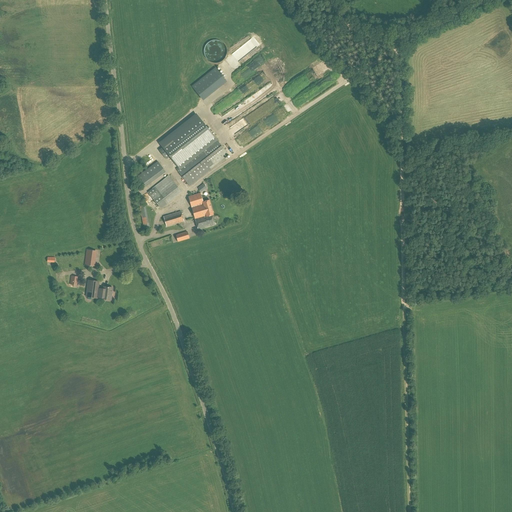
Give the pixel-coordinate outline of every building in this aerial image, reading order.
[(203,98),(228,79),(218,65),(193,84),(203,98)] [(226,110),(249,91),(244,86),(241,88),(221,104),(226,110)] [(246,99),(251,106),(265,97),(261,90),(246,99)] [(299,105),(315,94),(312,90),(296,101),(299,105)] [(227,115),(226,116),(230,123),(245,115),(240,106),(236,108),(239,112),(235,114),(234,112),(229,115),(230,116),(229,117),(227,115)] [(189,186),(228,155),(215,138),(196,114),(159,143),(162,147),(159,150),(166,159),(170,157),(178,168),(176,169),(189,186)] [(144,187),(165,171),(157,161),(136,177),(144,187)] [(160,207),(181,191),(169,176),(148,192),(160,207)] [(203,202),(201,193),(188,197),(198,229),(214,225),(211,216),(213,215),(209,200),(203,202)] [(167,227),(184,222),(181,211),(164,217),(167,227)] [(178,242),(189,238),(187,232),(176,235),(178,242)] [(85,265),(94,266),(96,251),(87,250),(85,265)] [(77,285),(78,277),(71,276),(70,284),(77,285)] [(103,289),(98,288),(99,282),(89,280),(86,297),(97,298),(97,297),(102,298),(102,299),(111,300),(113,288),(104,287),(103,289)]
